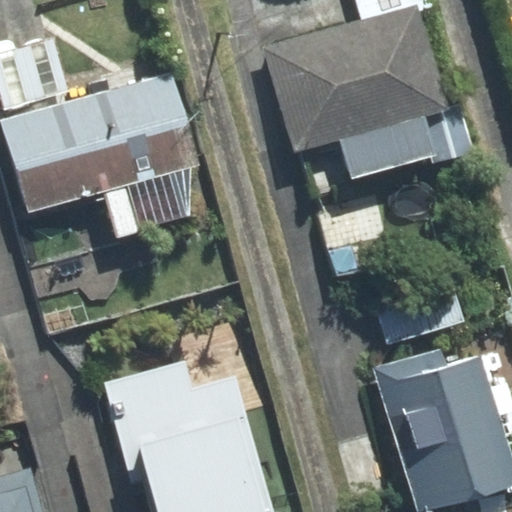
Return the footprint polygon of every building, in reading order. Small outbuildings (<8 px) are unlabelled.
[(416,10),(274,50),(300,142),(443,101),(416,10)] [(177,84),(5,132),(26,207),(198,159),(177,84)] [(511,461),(478,347),(383,375),(422,505),(511,478),(511,461)] [(186,365),(121,383),(157,511),(275,511),(239,379),(193,392),(186,365)] [(37,511),(26,471),(0,478),(0,511),(37,511)]
